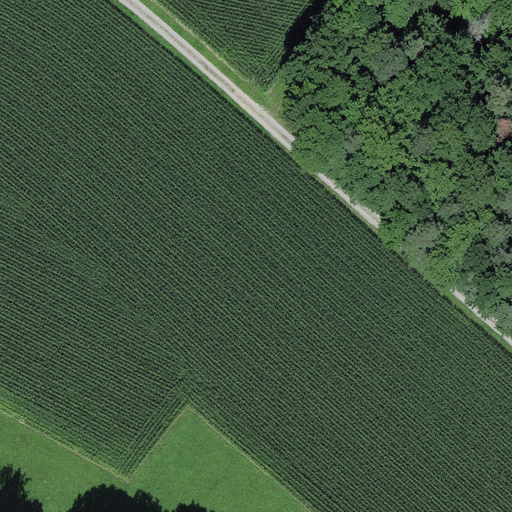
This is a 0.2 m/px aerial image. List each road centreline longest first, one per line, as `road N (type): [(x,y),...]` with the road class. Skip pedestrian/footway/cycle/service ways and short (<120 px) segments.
road 1 (track): [(124,0),(511,337)]
road 2 (track): [(260,117),(323,0)]
